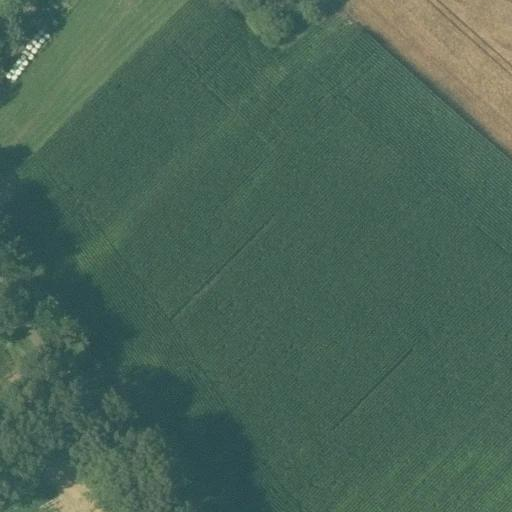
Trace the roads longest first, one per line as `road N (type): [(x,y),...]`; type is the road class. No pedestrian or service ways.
road 1 (unclassified): [(79,401),(0,286)]
road 2 (unclassified): [(154,511),(79,401)]
